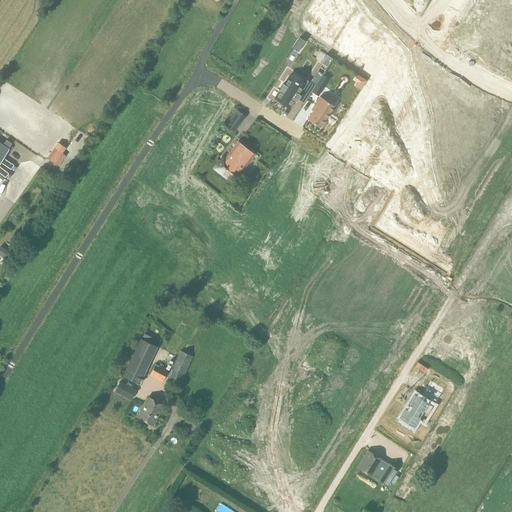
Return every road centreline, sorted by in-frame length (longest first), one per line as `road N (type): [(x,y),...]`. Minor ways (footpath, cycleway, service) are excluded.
road 1 (track): [(0,485),(183,207)]
road 2 (residential): [(333,488),(220,417),(304,279)]
road 3 (residential): [(0,385),(131,175)]
road 4 (residential): [(131,175),(198,70),(296,132)]
road 5 (residential): [(511,401),(304,279)]
road 6 (residential): [(271,260),(336,157),(296,132)]
road 7 (residential): [(271,260),(131,175)]
